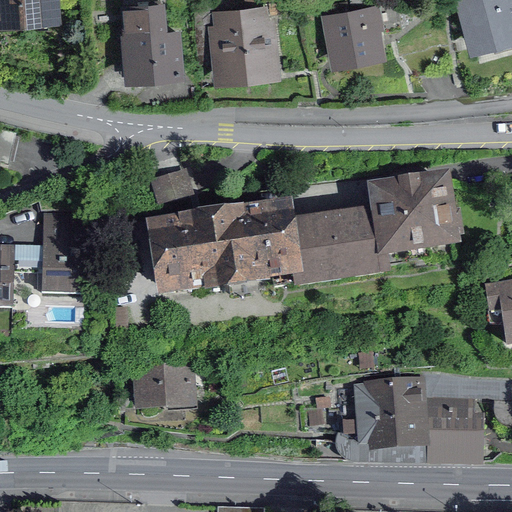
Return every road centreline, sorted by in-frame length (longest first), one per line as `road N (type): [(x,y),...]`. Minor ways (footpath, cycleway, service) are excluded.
road 1 (secondary): [(511,485),(0,473)]
road 2 (residential): [(511,102),(392,114),(217,114),(171,129)]
road 3 (residential): [(511,132),(332,137),(171,129)]
road 4 (residential): [(0,199),(103,159),(137,126)]
road 5 (residential): [(137,126),(0,95)]
